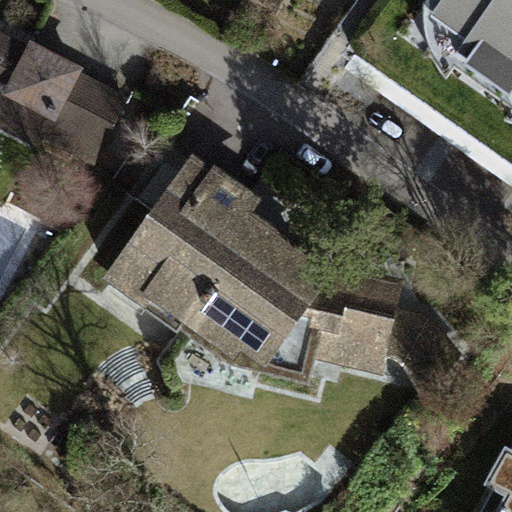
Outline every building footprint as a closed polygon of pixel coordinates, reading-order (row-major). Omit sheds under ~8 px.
[(256,0),(279,11),(283,0),(256,0)] [(511,0),(416,0),(394,31),(511,113),(511,0)] [(0,127),(36,146),(51,131),(91,153),(123,96),(0,33),(0,127)] [(194,155),(108,269),(234,360),(246,343),(273,361),(311,367),(313,345),(405,359),(428,394),(463,351),(436,315),(398,303),(404,273),(337,260),(266,210),(273,200),(216,160),(211,168),(194,155)] [(511,493),(511,503),(507,511),(511,511),(511,463),(499,487),(511,493)]
